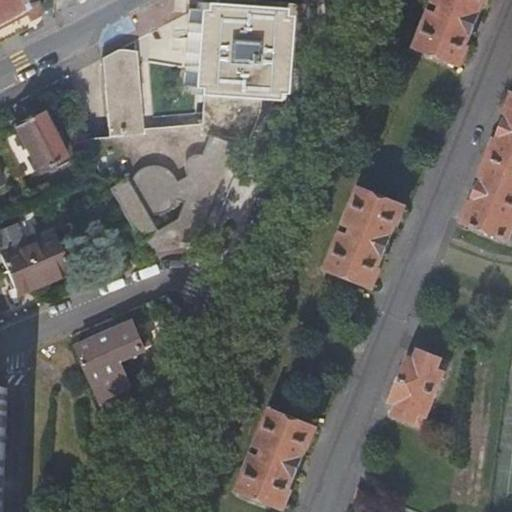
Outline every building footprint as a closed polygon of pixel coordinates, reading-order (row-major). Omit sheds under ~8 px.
[(26,10),(22,0),(0,0),(0,23),(3,22),(26,10)] [(121,48),(100,58),(108,138),(87,140),(96,169),(145,256),(207,242),(237,166),(261,107),(261,91),(290,33),(299,11),(286,9),(241,7),(241,0),(216,0),(217,4),(208,3),(187,13),(185,48),(182,84),(189,84),(189,93),(204,94),(202,128),(144,134),(136,63),(121,65),(121,48)] [(299,11),(301,5),(290,2),(259,0),(241,0),(241,7),(286,9),(299,11)] [(484,5),(485,6),(487,0),(435,0),(434,6),(441,9),(437,19),(429,16),(415,51),(461,69),(468,50),(467,49),(484,5)] [(187,8),(187,13),(208,3),(196,1),(194,9),(187,8)] [(511,101),(506,115),(508,116),(498,143),(494,142),(480,179),(482,180),(472,207),(469,206),(463,224),(507,241),(511,228),(511,101)] [(66,158),(41,113),(27,120),(14,126),(38,173),(66,158)] [(403,197),(350,179),(314,268),(372,289),(403,197)] [(15,226),(0,232),(0,259),(15,297),(68,274),(60,254),(52,234),(19,248),(17,243),(22,241),(15,226)] [(107,341),(76,354),(98,403),(128,389),(117,364),(168,342),(172,330),(178,315),(133,333),(132,330),(107,341)] [(391,404),(397,406),(393,417),(421,427),(446,364),(419,353),(414,365),(408,362),(391,404)] [(290,494),(288,493),(306,447),(308,448),(315,431),(271,413),(257,447),(266,451),(262,462),(253,458),(238,493),(283,511),(290,494)] [(352,503),(348,511),(368,511),(370,510),(352,503)]
